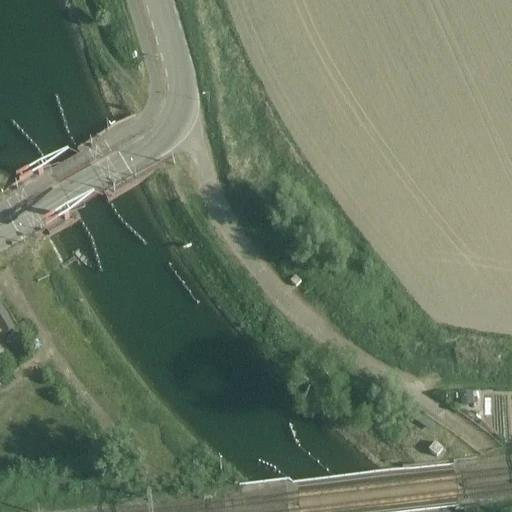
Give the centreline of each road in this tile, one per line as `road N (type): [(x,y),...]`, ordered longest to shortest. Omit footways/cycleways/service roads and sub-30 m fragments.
road 1 (unclassified): [(408,390),(314,329),(245,257),(214,201),(204,156),(177,127)]
road 2 (tertiary): [(0,235),(177,127)]
road 3 (tertiary): [(177,127),(182,92),(162,0)]
